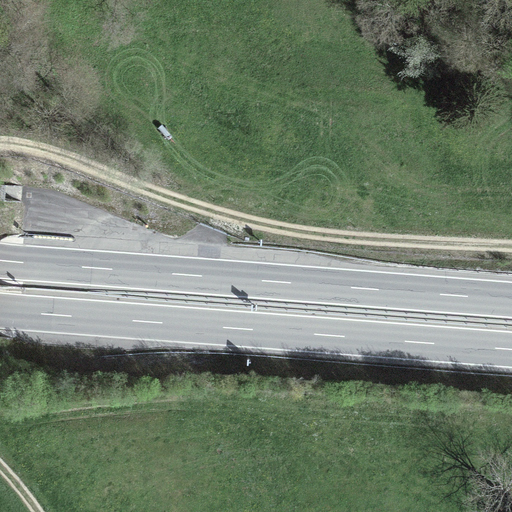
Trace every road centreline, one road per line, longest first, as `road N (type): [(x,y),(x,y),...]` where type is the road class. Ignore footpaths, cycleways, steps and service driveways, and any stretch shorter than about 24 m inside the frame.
road 1 (track): [(511,251),(311,241),(202,216),(67,166),(0,154)]
road 2 (motorway): [(0,308),(511,347)]
road 3 (motorway): [(511,299),(0,260)]
